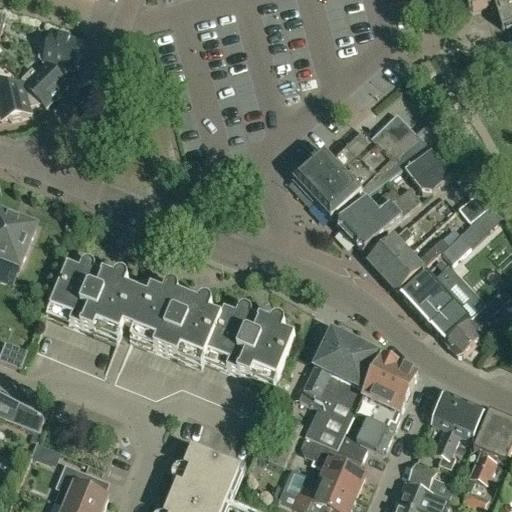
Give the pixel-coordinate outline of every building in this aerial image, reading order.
[(511,0),(464,0),(469,16),(494,8),(502,33),(511,29),(511,0)] [(59,83),(61,81),(68,74),(73,75),(82,44),(53,36),(49,49),(42,48),(38,60),(45,68),(59,83)] [(429,65),(420,70),(426,82),(435,77),(429,65)] [(59,83),(45,68),(35,77),(31,72),(20,82),(21,86),(23,86),(28,110),(30,110),(42,107),(46,112),(70,90),(61,81),(59,83)] [(0,120),(1,123),(1,125),(31,118),(30,110),(28,110),(23,86),(21,86),(9,89),(7,84),(0,85),(0,120)] [(367,201),(414,167),(430,154),(449,141),(432,124),(416,139),(397,119),(371,144),(363,135),(333,164),(324,154),(292,183),(330,223),(362,194),(367,201)] [(476,179),(471,170),(454,143),(433,156),(432,156),(452,181),(459,189),(470,203),(484,191),(476,179)] [(431,197),(452,181),(432,156),(406,176),(421,196),(431,197)] [(367,203),(333,227),(362,255),(420,207),(409,193),(399,201),(393,193),(373,210),(367,203)] [(459,213),(470,227),(493,209),(481,195),(459,213)] [(490,213),(442,258),(453,269),(501,224),(490,213)] [(0,263),(20,271),(37,231),(0,217),(0,263)] [(383,280),(409,256),(401,248),(412,238),(406,231),(394,242),(393,241),(368,264),(383,280)] [(409,256),(383,280),(398,296),(423,273),(421,271),(446,248),(441,243),(417,265),(409,256)] [(83,334),(106,277),(95,273),(96,270),(96,268),(94,265),(91,263),(87,263),(85,265),(83,267),(81,272),(69,267),(47,319),(83,334)] [(402,301),(401,301),(403,302),(430,332),(431,333),(432,333),(445,347),(485,311),(449,272),(434,285),(427,277),(402,301)] [(117,282),(106,277),(83,334),(118,348),(122,338),(132,342),(150,299),(127,290),(129,285),(129,283),(129,280),(127,278),(123,277),(120,278),(118,280),(117,282)] [(153,292),(150,299),(132,342),(167,356),(189,302),(179,298),(180,295),(179,292),(177,289),(173,288),(169,289),(167,292),(165,297),(153,292)] [(485,311),(445,347),(456,359),(462,361),(463,360),(484,340),(478,333),(508,306),(500,298),(485,311)] [(199,306),(189,302),(167,356),(180,362),(183,354),(205,363),(222,320),(211,316),(212,312),(213,309),(213,306),(211,303),(207,301),(204,301),(201,304),(199,306)] [(226,313),(222,320),(205,363),(240,377),(262,322),(252,318),(252,316),(251,313),(250,310),(247,309),(244,309),(241,310),(239,312),(237,317),(226,313)] [(262,322),(240,377),(275,392),(295,341),(284,336),(285,333),(286,330),(286,327),(284,324),(278,323),(275,324),(273,327),(262,322)] [(319,414),(306,441),(338,454),(346,437),(363,402),(366,396),(362,394),(380,358),(365,351),(333,335),(315,372),(304,394),(299,405),(319,414)] [(6,346),(0,360),(0,364),(21,373),(28,355),(6,346)] [(346,437),(338,454),(363,465),(368,454),(384,461),(393,438),(394,438),(418,380),(398,370),(396,366),(390,363),(387,365),(382,363),(366,396),(363,402),(346,437)] [(0,396),(0,423),(39,438),(45,424),(43,419),(0,396)] [(466,405),(446,397),(432,429),(444,435),(435,459),(442,462),(443,462),(466,405)] [(456,462),(452,461),(460,441),(473,446),(486,413),(466,405),(443,462),(442,462),(440,469),(451,474),(456,462)] [(472,483),(474,483),(480,486),(507,422),(490,415),(474,453),(483,457),(472,483)] [(269,464),(284,470),(302,428),(288,422),(269,464)] [(511,424),(507,422),(480,486),(488,489),(499,463),(507,467),(511,455),(511,424)] [(358,476),(363,465),(338,454),(306,441),(301,453),(304,461),(315,465),(313,469),(327,475),(322,487),(356,501),(366,480),(358,476)] [(38,448),(32,462),(41,465),(47,452),(38,448)] [(193,455),(179,489),(169,511),(224,511),(240,474),(193,455)] [(429,495),(434,482),(437,476),(416,467),(408,486),(429,495)] [(61,496),(56,508),(66,511),(103,511),(108,503),(84,493),(90,480),(66,470),(56,493),(61,496)] [(283,495),(278,507),(289,511),(351,511),(356,501),(322,487),(321,487),(308,482),(303,493),(299,502),(283,495)] [(434,482),(429,495),(451,505),(457,491),(456,491),(456,492),(434,482)] [(399,510),(404,511),(449,511),(450,511),(437,505),(439,502),(408,489),(399,510)] [(486,511),(490,505),(469,496),(464,508),(472,511),(486,511)]
